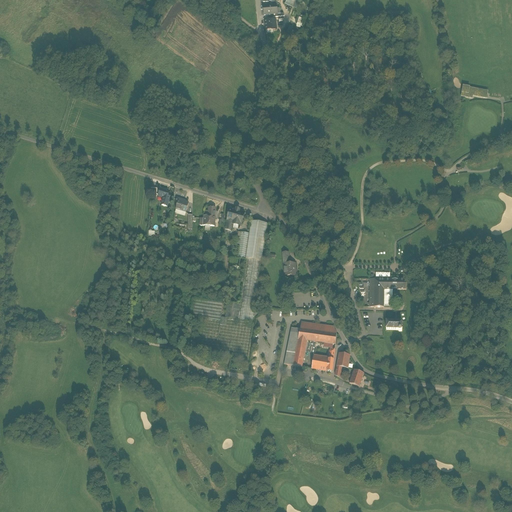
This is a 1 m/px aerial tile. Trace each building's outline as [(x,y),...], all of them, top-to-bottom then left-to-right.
[(263,6),(264,16),(275,14),(277,14),(277,8),(276,5),(270,6),(270,5),(263,6)] [(264,21),(266,31),(267,30),(273,30),(276,29),(275,19),(264,21)] [(469,88),(463,87),(461,96),(472,98),(472,97),(472,95),(468,94),(469,90),(469,88)] [(162,205),(167,207),(169,200),(171,195),(168,195),(169,192),(161,190),(159,197),(164,198),(162,205)] [(176,209),(186,212),(189,204),(182,202),(183,200),(177,199),(176,202),(177,203),(176,209)] [(233,223),(241,226),(244,213),(231,209),(227,222),(233,223)] [(215,227),(215,217),(208,217),(204,216),(204,219),(203,226),(215,227)] [(247,358),(267,224),(251,222),(249,238),(233,236),(230,257),(233,257),(233,261),(231,261),(230,266),(232,267),(225,318),(222,318),(222,321),(220,322),(201,319),(196,350),(247,358)] [(283,264),(284,276),(288,276),(296,276),(295,264),(289,264),(283,264)] [(384,290),(393,290),(393,280),(370,280),(369,308),(384,308),(384,290)] [(406,281),(397,280),(397,290),(406,290),(406,281)] [(193,298),(190,317),(201,319),(220,322),(222,321),(222,318),(221,317),(223,303),(193,298)] [(399,331),(401,331),(402,330),(402,329),(401,328),(402,328),(402,322),(398,322),(398,320),(397,320),(395,320),(394,320),(394,322),(386,322),(386,330),(398,330),(399,331)] [(301,323),(300,329),(336,334),(335,328),(334,328),(301,323)] [(337,334),(336,334),(300,329),(300,330),(299,334),(293,366),(302,368),(307,341),(335,345),(337,334)] [(284,364),(293,366),(299,334),(290,333),(284,364)] [(312,369),(332,373),(334,360),(335,349),(332,349),(331,349),(329,352),(329,358),(323,357),(321,367),(312,366),(312,369)] [(339,354),(337,367),(342,368),(348,369),(350,356),(339,354)] [(312,366),(321,367),(323,357),(313,355),(312,366)] [(349,384),(359,387),(364,374),(354,370),(349,384)]
